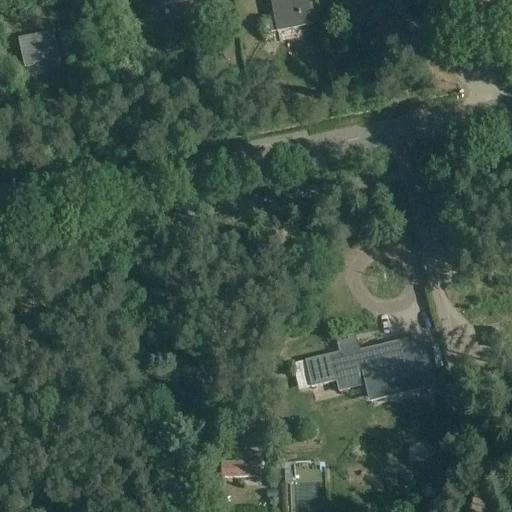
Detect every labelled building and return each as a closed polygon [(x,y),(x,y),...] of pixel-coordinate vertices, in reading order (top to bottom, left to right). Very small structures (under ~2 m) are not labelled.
[(195,0),(156,0),(159,12),(197,4),(195,0)] [(271,0),(278,34),(314,27),(308,0),(271,0)] [(76,13),(67,15),(69,25),(77,23),(76,13)] [(62,68),(55,33),(18,40),(23,69),(48,64),(49,70),(62,68)] [(374,226),(373,218),(366,220),(369,238),(381,236),(379,225),(374,226)] [(504,334),(487,337),(491,353),(508,350),(504,334)] [(360,353),(359,350),(357,341),(356,341),(355,337),(348,339),(349,343),(338,345),(340,354),(306,362),(312,387),(345,380),(348,389),(367,384),(371,400),(404,392),(403,386),(417,382),(414,369),(428,365),(421,339),(360,353)] [(292,485),(294,485),(296,485),(295,469),(284,469),(285,489),(292,489),(292,485)]
